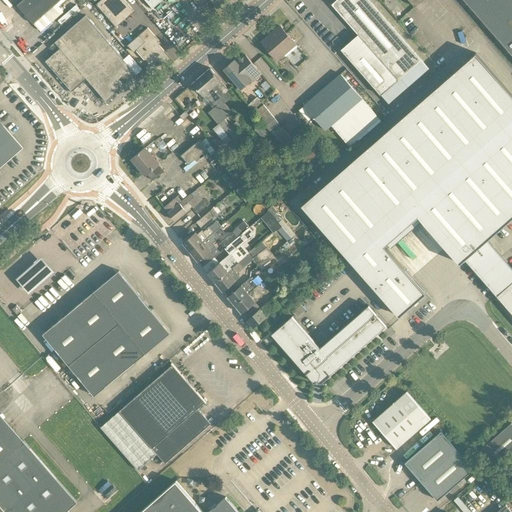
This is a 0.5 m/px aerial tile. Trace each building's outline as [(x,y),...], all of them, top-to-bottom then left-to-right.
[(40,32),(63,12),(56,4),(60,0),(21,0),(15,6),(40,32)] [(116,27),(128,16),(134,11),(123,0),(101,0),(96,4),(116,27)] [(145,0),(152,8),(161,0),(138,0),(139,0),(145,0)] [(398,80),(421,60),(368,0),(336,0),(332,4),(358,34),(341,49),(380,94),(397,79),(398,80)] [(511,0),(463,0),(511,55),(511,0)] [(55,53),(45,61),(72,92),(86,79),(106,101),(136,75),(85,16),(50,47),(55,53)] [(297,46),(295,45),(280,27),(262,43),(277,61),(283,55),(285,57),(297,46)] [(131,42),(128,45),(133,52),(136,50),(148,64),(163,51),(158,45),(160,43),(147,28),(134,40),(133,39),(130,41),(131,42)] [(301,205),(399,316),(425,293),(384,245),(418,216),(459,263),(511,217),(511,94),(475,53),(301,205)] [(260,73),(245,56),(237,63),(234,60),(224,69),(241,89),(260,73)] [(202,75),(231,112),(231,111),(225,104),(231,100),(225,93),(229,90),(220,81),(221,81),(210,68),(209,69),(207,69),(205,71),(205,72),(202,75)] [(308,118),(312,115),(325,131),(331,126),(350,148),(381,121),(340,74),(304,106),(300,109),(308,118)] [(226,115),(231,112),(202,75),(197,80),(195,79),(193,81),(193,83),(192,84),(204,97),(203,101),(206,104),(209,104),(213,108),(208,112),(218,125),(213,129),(225,144),(232,139),(227,133),(232,139),(231,140),(236,146),(242,141),(236,136),(237,135),(221,116),(224,114),(226,115)] [(261,84),(266,90),(270,87),(265,81),(261,84)] [(254,99),(248,105),(253,110),(259,105),(254,99)] [(267,110),(263,105),(254,113),(258,117),(267,110)] [(271,114),(267,110),(258,117),(261,122),(271,114)] [(183,120),(188,115),(185,111),(179,116),(183,120)] [(275,119),(271,114),(261,122),(265,126),(275,119)] [(278,123),(275,119),(265,126),(269,131),(278,123)] [(0,167),(23,148),(0,121),(0,167)] [(254,129),(263,139),(268,134),(260,124),(254,129)] [(285,132),(281,127),(272,135),(276,139),(285,132)] [(289,137),(285,132),(276,139),(280,144),(289,137)] [(293,141),(289,137),(280,144),(284,149),(293,141)] [(212,145),(206,138),(201,142),(199,140),(180,156),(188,165),(183,168),(186,171),(201,159),(199,157),(207,150),(210,154),(217,148),(213,144),(212,145)] [(297,146),(293,141),(284,149),(288,153),(297,146)] [(152,181),(164,171),(159,165),(145,148),(131,159),(145,175),(147,174),(152,181)] [(249,150),(239,157),(255,176),(264,169),(249,150)] [(241,184),(244,181),(237,172),(233,175),(241,184)] [(199,195),(195,190),(191,194),(191,193),(181,201),(177,196),(164,207),(175,221),(186,212),(186,211),(192,206),(194,209),(193,209),(197,214),(208,204),(204,200),(203,200),(199,195)] [(277,221),(278,223),(283,219),(272,206),(268,209),(277,221)] [(201,228),(216,214),(212,209),(196,223),(201,228)] [(214,232),(219,228),(214,222),(208,227),(209,227),(203,232),(201,230),(197,234),(196,232),(182,243),(190,252),(214,232)] [(281,226),(276,230),(277,231),(278,230),(287,241),(294,236),(291,234),(289,236),(281,226)] [(251,228),(249,227),(224,249),(229,255),(219,263),(207,273),(214,282),(238,262),(231,254),(252,237),(253,232),(251,228)] [(190,252),(198,261),(215,246),(212,243),(218,238),(214,232),(190,252)] [(220,243),(224,249),(237,238),(232,232),(221,241),(220,243)] [(511,281),(511,254),(494,234),(472,253),(504,289),(511,281)] [(324,248),(318,241),(314,244),(314,243),(305,250),(311,259),(321,252),(320,251),(324,248)] [(257,265),(272,254),(266,247),(259,253),(255,247),(238,262),(214,282),(223,292),(236,281),(235,281),(240,277),(237,274),(243,269),(243,268),(253,260),(257,265)] [(272,254),(257,265),(264,273),(278,261),(272,254)] [(43,256),(17,278),(30,292),(55,270),(43,256)] [(120,273),(95,293),(121,324),(145,303),(120,273)] [(234,305),(256,287),(254,284),(255,283),(250,278),(227,297),(231,301),(230,302),(232,304),(233,304),(234,305)] [(511,281),(504,289),(496,295),(511,313),(511,281)] [(256,287),(234,305),(236,307),(235,308),(237,310),(238,310),(242,314),(256,302),(255,301),(265,292),(259,285),(256,287)] [(287,309),(299,298),(294,292),(282,302),(287,309)] [(121,324),(95,293),(71,314),(96,345),(121,324)] [(253,328),(267,316),(278,307),(271,299),(247,320),(248,322),(248,323),(250,326),(252,326),(253,328)] [(145,303),(121,324),(145,354),(170,333),(145,303)] [(305,310),(298,303),(290,310),(297,317),(305,310)] [(272,334),(314,382),(322,383),(387,326),(369,305),(320,348),(292,316),(272,334)] [(17,315),(21,311),(17,306),(12,310),(17,315)] [(96,345),(71,314),(44,335),(44,336),(70,366),(96,345)] [(121,374),(145,354),(121,324),(96,345),(121,374)] [(70,366),(94,396),(121,374),(96,345),(70,366)] [(206,403),(172,363),(171,364),(172,365),(100,428),(138,470),(157,454),(165,464),(211,424),(198,409),(205,402),(206,403)] [(397,448),(431,418),(407,391),(373,421),(397,448)] [(511,425),(510,424),(479,450),(492,466),(511,448),(511,455),(511,456),(511,457),(511,425)] [(421,481),(457,450),(441,431),(405,462),(421,481)] [(0,511),(64,511),(76,502),(23,441),(8,455),(0,445),(0,511)] [(457,450),(421,481),(437,500),(474,469),(457,450)] [(202,511),(176,481),(140,511),(238,511),(226,497),(208,511),(202,511)] [(470,511),(458,497),(454,500),(463,511),(470,511)]
